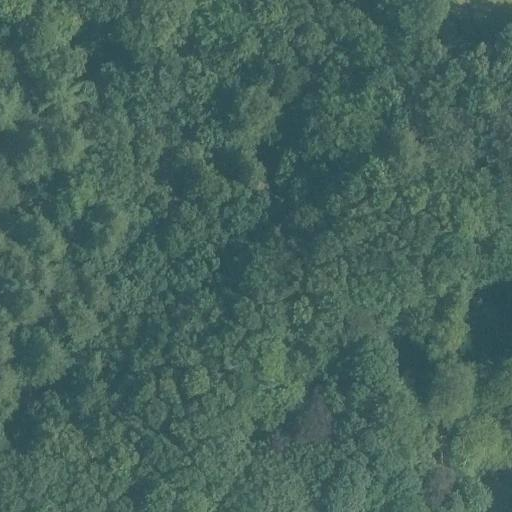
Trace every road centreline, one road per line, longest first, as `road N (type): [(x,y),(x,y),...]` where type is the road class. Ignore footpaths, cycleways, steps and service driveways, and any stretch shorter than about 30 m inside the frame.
road 1 (track): [(260,87),(150,69),(0,18)]
road 2 (track): [(260,87),(511,49)]
